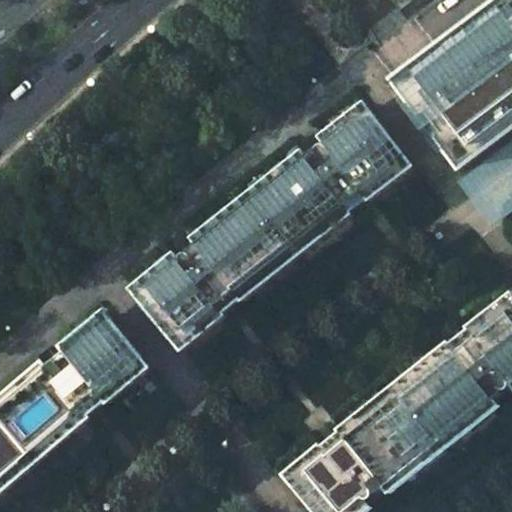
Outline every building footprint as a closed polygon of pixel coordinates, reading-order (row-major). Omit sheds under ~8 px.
[(473,27),(483,40),(511,18),(511,11),(505,2),(473,27)] [(416,91),(406,98),(461,171),(511,133),(511,18),(443,70),(451,81),(437,92),(424,102),(416,91)] [(397,86),(406,98),(416,91),(424,101),(436,93),(437,92),(438,91),(451,81),(443,70),(483,40),(473,27),(420,68),(397,86)] [(161,274),(138,293),(185,351),(208,332),(201,323),(221,308),(222,310),(232,302),(239,296),(245,303),(256,293),(249,285),(269,269),(276,278),(323,240),(316,231),(334,217),(341,225),(354,215),(349,209),(358,202),(367,195),(365,193),(384,178),(391,187),(416,167),(371,108),(345,127),(350,134),(331,149),(326,143),(307,157),(295,167),(299,173),(281,187),(276,181),(229,219),(234,225),(216,239),(211,233),(197,245),(180,259),(185,265),(166,280),(161,274)] [(511,144),(460,183),(493,227),(511,213),(511,144)] [(511,294),(489,312),(496,321),(476,336),(474,334),(466,340),(454,349),(450,343),(438,352),(445,361),(425,376),(419,368),(371,405),(378,414),(358,429),(351,421),(339,430),(345,437),(326,452),(327,454),(308,469),(301,461),(285,473),(303,496),(316,511),(357,511),(367,504),(366,503),(385,487),(386,489),(391,485),(398,480),(394,475),(413,459),(417,464),(465,426),(460,420),(480,405),(484,410),(493,403),(496,401),(511,387),(511,382),(511,381),(511,379),(511,294)] [(0,482),(9,474),(12,478),(59,438),(56,435),(75,418),(78,422),(85,416),(88,414),(89,413),(84,408),(93,400),(102,393),(107,398),(110,395),(136,373),(141,377),(152,368),(111,317),(108,319),(71,349),(68,352),(72,356),(67,361),(62,365),(58,360),(46,370),(0,409),(0,482)]
